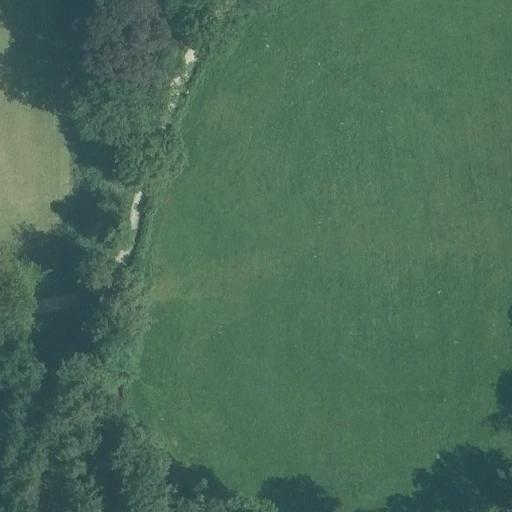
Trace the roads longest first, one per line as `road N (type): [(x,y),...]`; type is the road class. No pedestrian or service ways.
road 1 (track): [(0,305),(52,304),(114,276),(185,61),(235,0)]
road 2 (track): [(52,304),(50,511)]
